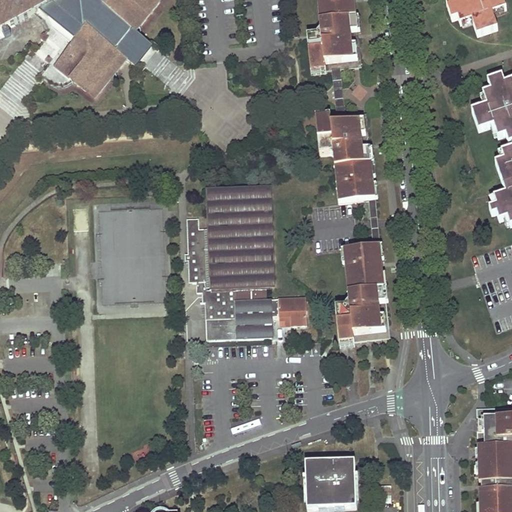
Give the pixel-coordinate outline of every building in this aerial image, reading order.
[(126,60),(135,68),(145,54),(152,46),(136,33),(159,2),(157,0),(0,0),(0,30),(34,15),(42,21),(47,33),(41,40),(44,43),(39,49),(45,54),(54,61),(41,77),(51,85),(60,88),(64,87),(70,85),(75,81),(95,98),(126,60)] [(316,0),(319,22),(357,18),(354,0),(316,0)] [(472,22),(477,38),(497,30),(492,15),(507,10),(502,0),(452,0),(453,3),(446,5),(452,22),(458,20),(461,26),(472,22)] [(308,38),(311,74),(327,73),(326,65),(354,62),(351,34),(358,33),(357,18),(319,22),(320,32),(317,37),(308,38)] [(358,33),(351,34),(354,62),(326,65),(327,73),(332,73),(332,72),(342,71),(342,72),(362,70),(358,33)] [(342,71),(332,72),(332,73),(337,118),(337,120),(346,119),(346,118),(342,71)] [(511,82),(505,85),(502,78),(488,83),(491,93),(483,96),(486,107),(472,112),(479,133),(494,128),(499,140),(506,138),(509,146),(511,144),(511,150),(511,151),(503,156),(504,162),(501,163),(496,164),(506,195),(494,200),(497,207),(490,209),(492,217),(497,216),(499,223),(507,220),(511,228),(511,227),(511,82)] [(337,118),(331,119),(332,126),(361,123),(364,152),(371,151),(368,115),(346,118),(346,119),(337,120),(337,118)] [(334,155),(339,205),(353,203),(369,202),(376,201),(371,151),(364,152),(361,123),(332,126),(331,119),(316,120),(318,138),(320,156),(334,155)] [(197,284),(197,295),(202,295),(204,294),(205,305),(206,343),(272,340),(271,319),(280,319),(280,328),(292,328),(308,327),(307,300),(266,302),(266,291),(272,291),(268,190),(207,193),(208,230),(200,231),(200,220),(187,221),(188,256),(186,256),(186,263),(189,263),(189,285),(197,284)] [(376,201),(369,202),(373,249),(381,248),(376,201)] [(511,245),(471,259),(477,276),(496,335),(511,329),(511,245)] [(341,346),(355,345),(354,337),(383,334),(382,326),(380,305),(386,305),(381,248),(373,249),(358,250),(344,252),(349,308),(337,309),(341,346)] [(386,305),(380,305),(382,326),(383,334),(354,337),(355,345),(390,341),(386,305)] [(511,511),(511,418),(484,419),(485,462),(481,463),(482,477),(479,477),(479,484),(482,484),(482,492),(480,492),(480,506),(482,506),(482,511),(511,511)] [(323,465),(306,465),(308,511),(319,511),(319,509),(344,508),(345,510),(356,510),(355,464),(337,464),(337,467),(323,467),(323,465)] [(378,488),(379,503),(391,503),(391,487),(378,488)]
